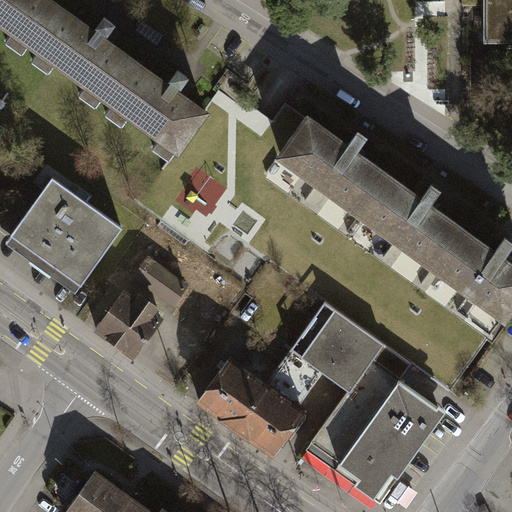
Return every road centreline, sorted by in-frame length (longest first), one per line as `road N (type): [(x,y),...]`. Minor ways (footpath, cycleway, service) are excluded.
road 1 (residential): [(211,0),(511,190)]
road 2 (primary): [(93,373),(287,511)]
road 3 (residential): [(0,497),(93,373)]
